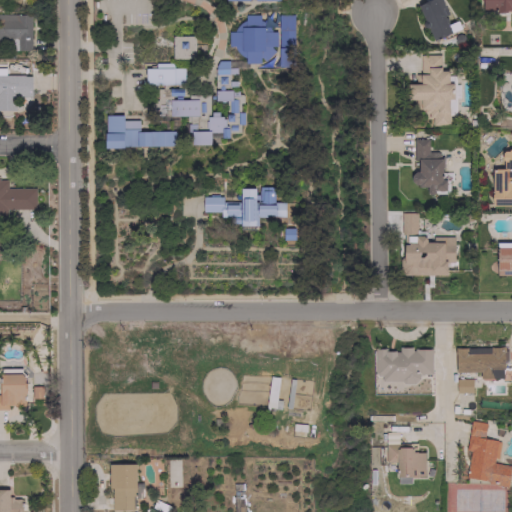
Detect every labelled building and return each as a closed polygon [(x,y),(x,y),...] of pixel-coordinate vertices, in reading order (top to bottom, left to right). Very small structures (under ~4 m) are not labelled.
[(427,0),(417,4),(430,41),(451,33),(439,0),(427,0)] [(30,14),(0,13),(0,39),(12,40),(11,49),(30,50),(30,14)] [(276,28),(258,28),(258,14),(241,14),(241,31),(228,31),(228,56),(244,56),(243,65),(275,66),(275,59),(272,59),(272,46),(275,46),(276,28)] [(292,46),(292,14),(278,14),(277,46),(292,46)] [(194,36),(171,35),(170,57),(193,58),(194,36)] [(453,114),(452,82),(447,82),(447,70),(439,70),(439,54),(419,54),(419,74),(414,74),(414,83),(407,83),(408,99),(419,99),(420,110),(430,110),(430,124),(448,124),(447,114),(453,114)] [(144,67),(144,84),(183,83),(183,67),(172,67),(172,62),(154,63),(154,67),(144,67)] [(30,74),(0,74),(0,109),(14,110),(14,96),(30,96),(30,74)] [(211,111),(205,123),(205,131),(187,130),(187,140),(192,143),(209,143),(209,132),(220,132),(220,137),(226,137),(227,123),(242,124),(242,112),(235,108),(238,101),(230,98),(230,90),(214,89),(213,100),(224,101),(226,101),(225,119),(217,115),(217,112),(211,111)] [(196,115),(197,99),(168,99),(167,115),(196,115)] [(173,130),(137,131),(137,119),(122,120),(122,114),(104,114),(104,146),(174,146),(173,130)] [(427,138),(413,138),(413,159),(417,159),(417,171),(411,171),(410,185),(425,185),(425,191),(445,191),(445,179),(440,179),(441,151),(427,151),(427,138)] [(491,205),(511,205),(511,139),(511,150),(502,150),(502,169),(491,169),(491,205)] [(0,178),(0,216),(7,216),(6,209),(35,208),(34,187),(7,188),(6,178),(0,178)] [(201,196),(201,211),(219,211),(219,217),(232,217),(232,225),(255,225),(255,216),(283,216),(284,202),(272,201),(272,192),(271,192),(271,186),(256,186),(256,188),(239,187),(239,201),(221,201),(221,196),(201,196)] [(415,212),(401,212),(400,274),(446,274),(446,260),(452,261),(452,237),(425,237),(425,235),(415,235),(415,212)] [(511,241),(495,242),(496,274),(511,273),(511,241)] [(454,347),(454,372),(479,371),(479,379),(502,378),(502,360),(505,360),(505,346),(454,347)] [(430,347),(397,348),(397,349),(373,349),(373,381),(417,381),(417,374),(431,374),(430,347)] [(0,409),(7,409),(7,405),(24,404),(24,373),(0,373),(0,409)] [(471,392),(471,378),(455,378),(455,392),(471,392)] [(510,465),(495,463),(498,440),(482,438),(485,422),(469,420),(465,449),(469,450),(465,478),(507,484),(510,465)] [(423,477),(423,452),(409,452),(410,444),(384,443),(384,462),(395,462),(395,483),(409,483),(409,477),(423,477)] [(135,495),(134,463),(108,464),(109,496),(135,495)] [(0,511),(25,511),(26,511),(22,511),(22,498),(8,498),(8,488),(0,487),(0,511)]
